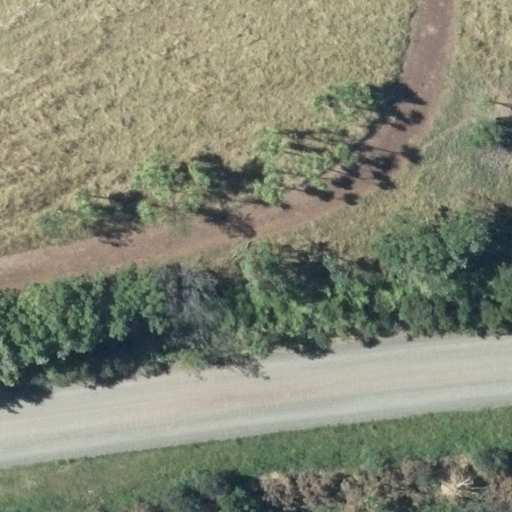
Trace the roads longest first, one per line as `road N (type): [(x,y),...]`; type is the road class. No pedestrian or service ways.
road 1 (track): [(438,0),(401,123),(322,196),(0,265)]
road 2 (unclassified): [(0,431),(511,365)]
